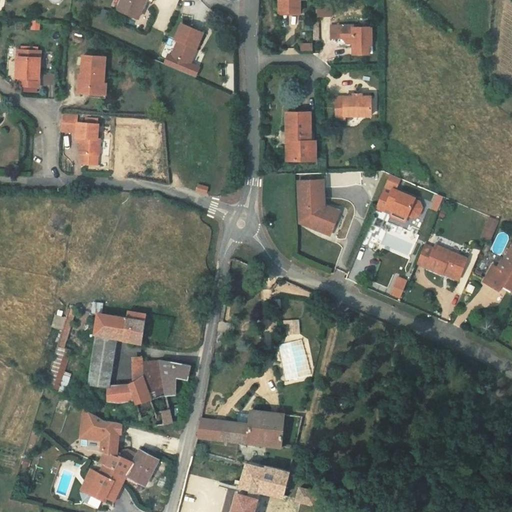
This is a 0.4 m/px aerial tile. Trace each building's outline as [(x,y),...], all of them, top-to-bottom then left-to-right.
[(139,9),(142,0),(118,0),(117,2),(139,9)] [(335,13),(325,13),(325,24),(335,23),(335,16),(338,13),(335,13)] [(338,13),(335,16),(335,23),(338,28),(347,28),(348,41),(363,40),(363,34),(367,34),(367,15),(348,16),(348,13),(338,13)] [(203,30),(181,22),(175,38),(179,39),(173,55),(191,62),(203,30)] [(42,43),(18,43),(18,68),(21,69),(21,78),(41,79),(42,43)] [(110,49),(88,47),(87,67),(83,67),(83,85),(95,86),(105,86),(106,75),(109,76),(110,49)] [(169,53),(165,63),(196,75),(200,65),(191,62),(173,55),(169,53)] [(106,75),(105,86),(95,86),(94,90),(105,91),(112,91),(113,76),(109,76),(106,75)] [(347,79),(347,82),(331,82),(331,98),(338,99),(338,102),(367,101),(367,82),(359,82),(358,78),(347,79)] [(288,113),(288,124),(283,124),(283,146),(305,146),(305,126),(308,126),(307,95),(282,96),(282,113),(288,113)] [(102,133),(103,118),(90,118),(81,117),(82,107),(66,105),(65,131),(80,132),(85,132),(85,137),(84,157),(103,158),(105,133),(102,133)] [(313,126),(308,126),(305,126),(305,146),(313,146),(313,126)] [(293,164),(295,209),(297,209),(304,208),(301,214),(309,218),(313,211),(322,216),(331,200),(318,194),(317,164),(293,164)] [(378,199),(385,202),(383,206),(399,212),(399,211),(405,213),(413,210),(418,199),(414,193),(408,190),(408,187),(388,178),(387,180),(378,176),(367,200),(375,204),(378,199)] [(396,218),(399,212),(383,206),(380,211),(396,218)] [(322,216),(313,211),(309,218),(319,223),(322,216)] [(487,217),(487,239),(495,239),(495,217),(487,217)] [(438,259),(441,253),(456,259),(463,243),(430,230),(428,234),(419,230),(411,248),(438,259)] [(511,232),(508,230),(493,256),(487,252),(477,269),(493,279),(495,274),(511,284),(511,232)] [(456,259),(441,253),(438,259),(454,266),(456,259)] [(387,293),(398,299),(407,280),(396,275),(387,293)] [(89,327),(109,332),(136,338),(142,309),(124,306),(122,313),(92,308),(89,327)] [(305,318),(293,319),(294,334),(306,333),(305,318)] [(104,380),(109,332),(89,327),(89,330),(86,354),(83,378),(103,382),(104,380)] [(138,371),(137,353),(128,352),(127,356),(127,364),(126,372),(127,379),(138,371)] [(156,365),(157,371),(174,373),(183,374),(185,360),(154,356),(156,365)] [(161,389),(157,371),(156,365),(138,371),(147,393),(161,389)] [(156,421),(168,419),(161,389),(147,393),(138,371),(127,379),(122,383),(104,380),(103,382),(98,412),(99,413),(117,418),(123,420),(124,416),(124,410),(123,405),(131,399),(139,414),(144,412),(144,418),(152,418),(156,421)] [(161,389),(171,389),(174,373),(157,371),(161,389)] [(116,427),(117,418),(99,413),(98,412),(75,400),(71,428),(95,431),(93,442),(109,447),(112,426),(116,427)] [(293,442),(300,411),(251,406),(249,421),(196,416),(193,434),(192,434),(293,442)] [(138,478),(152,454),(133,443),(125,455),(113,449),(106,460),(120,468),(138,478)] [(120,468),(106,460),(92,458),(87,466),(78,461),(72,471),(75,473),(77,481),(74,486),(87,493),(89,490),(91,491),(102,497),(114,478),(120,468)] [(250,511),(256,490),(282,493),(288,465),(267,461),(266,464),(241,458),(227,511),(250,511)] [(75,473),(72,471),(66,481),(74,486),(77,481),(75,473)] [(294,495),(314,499),(315,494),(317,486),(300,482),(297,482),(294,495)]
